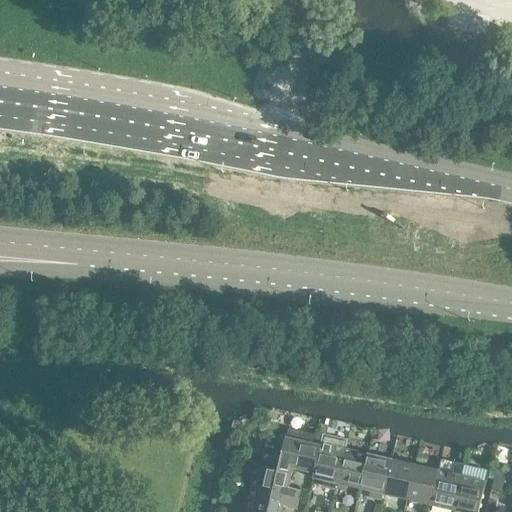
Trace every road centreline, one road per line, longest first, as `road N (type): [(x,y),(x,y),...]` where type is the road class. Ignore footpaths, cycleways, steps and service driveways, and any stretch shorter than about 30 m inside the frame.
road 1 (primary): [(511,187),(169,114),(0,88)]
road 2 (primary): [(95,252),(511,304)]
